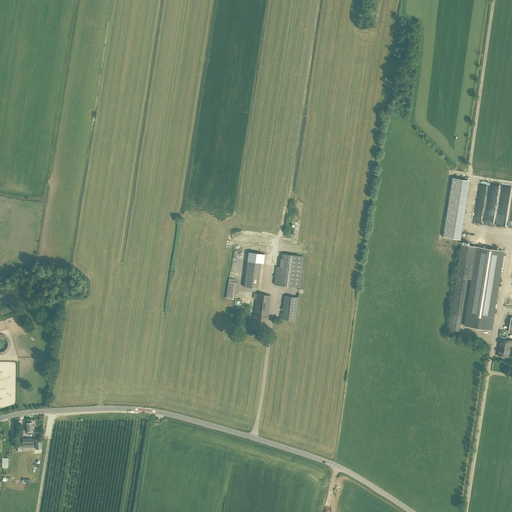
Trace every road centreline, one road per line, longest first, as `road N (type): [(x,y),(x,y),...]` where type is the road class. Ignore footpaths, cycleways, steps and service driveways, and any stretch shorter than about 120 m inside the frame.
road 1 (unclassified): [(411,511),(332,465),(160,413),(58,410),(0,420)]
road 2 (track): [(281,237),(317,0)]
road 3 (track): [(469,172),(493,0)]
